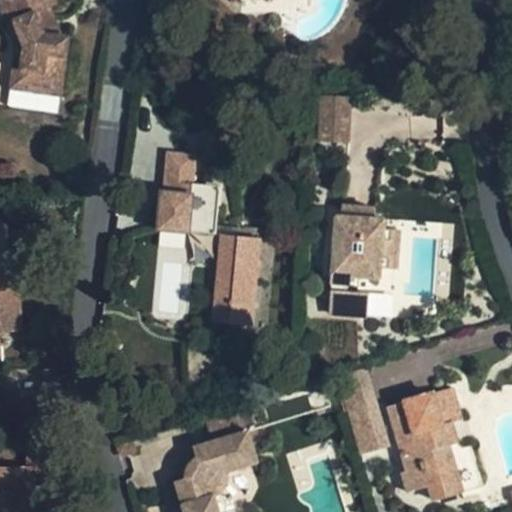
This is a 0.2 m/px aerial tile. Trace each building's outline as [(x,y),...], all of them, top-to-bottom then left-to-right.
[(55,0),(0,0),(19,48),(18,51),(26,52),(23,72),(42,75),(39,94),(61,96),(70,39),(51,37),(42,12),(57,5),(55,0)] [(13,90),(39,94),(42,75),(23,72),(26,52),(18,51),(13,90)] [(300,76),(317,77),(325,78),(327,65),(317,64),(301,63),(300,76)] [(317,142),(349,144),(351,95),(319,94),(317,142)] [(194,232),(194,152),(160,152),(160,232),(194,232)] [(333,208),(329,314),(388,317),(389,294),(343,292),(343,281),(381,283),(384,210),(333,208)] [(7,287),(4,221),(0,221),(0,333),(22,332),(19,287),(7,287)] [(253,326),(263,239),(222,235),(214,322),(253,326)] [(379,405),(369,369),(340,377),(350,413),(379,405)] [(462,492),(449,445),(443,424),(452,421),(462,418),(452,386),(388,405),(407,469),(402,471),(408,491),(431,486),(435,500),(462,492)] [(160,404),(157,394),(145,396),(147,407),(160,404)] [(244,431),(236,405),(200,416),(207,441),(244,431)] [(443,424),(449,445),(458,441),(452,421),(443,424)] [(215,511),(211,495),(218,487),(220,482),(221,476),(220,467),(252,458),(244,431),(207,441),(188,447),(192,459),(193,461),(185,475),(182,476),(170,479),(179,511),(215,511)] [(138,455),(134,441),(116,446),(119,456),(129,458),(138,455)] [(0,511),(20,511),(20,509),(33,510),(33,471),(56,471),(49,443),(27,443),(26,467),(0,467),(0,511)] [(181,472),(182,476),(185,475),(193,461),(192,459),(190,459),(188,460),(184,462),(183,464),(181,468),(181,472)]
